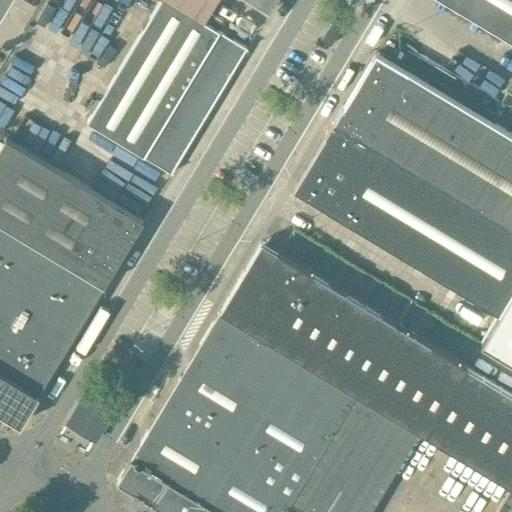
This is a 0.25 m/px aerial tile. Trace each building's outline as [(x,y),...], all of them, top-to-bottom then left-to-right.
[(253,0),(269,10),(274,0),(159,0),(87,121),(156,162),(172,172),(247,47),(232,37),(231,38),(203,21),(215,0),(253,0)] [(511,0),(447,0),(486,23),(480,31),(511,50),(511,0)] [(511,132),(409,71),(375,50),(334,119),(511,225),(511,132)] [(326,133),(293,187),(327,207),(326,207),(498,311),(511,288),(511,225),(334,119),(325,133),(326,133)] [(143,219),(31,151),(6,136),(0,145),(0,220),(104,284),(143,219)] [(104,284),(0,220),(0,410),(20,422),(104,284)] [(511,392),(261,240),(220,309),(356,391),(421,430),(425,433),(510,485),(511,485),(511,392)] [(511,288),(498,311),(481,339),(481,341),(511,359),(511,288)] [(283,511),(290,501),(356,391),(220,309),(197,346),(116,480),(169,511),(283,511)] [(89,385),(66,422),(95,439),(117,402),(89,385)] [(364,511),(415,428),(419,431),(420,430),(421,430),(356,391),(290,501),(307,511),(364,511)] [(511,511),(511,485),(510,485),(493,511),(511,511)]
